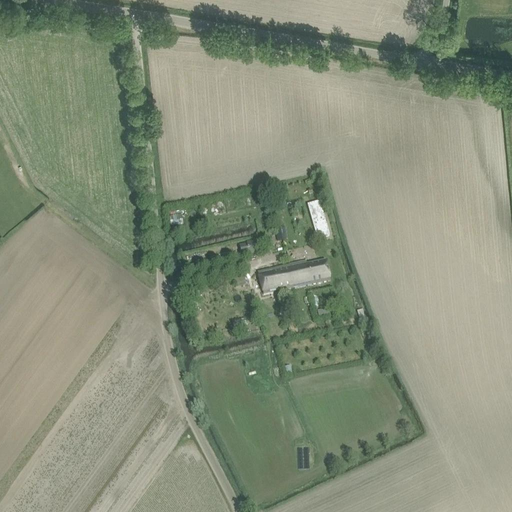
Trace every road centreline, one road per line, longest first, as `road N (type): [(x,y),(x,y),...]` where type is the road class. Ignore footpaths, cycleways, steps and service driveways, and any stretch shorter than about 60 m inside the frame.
road 1 (unclassified): [(240,511),(186,402),(171,351),(141,15)]
road 2 (unclassified): [(422,60),(141,15)]
